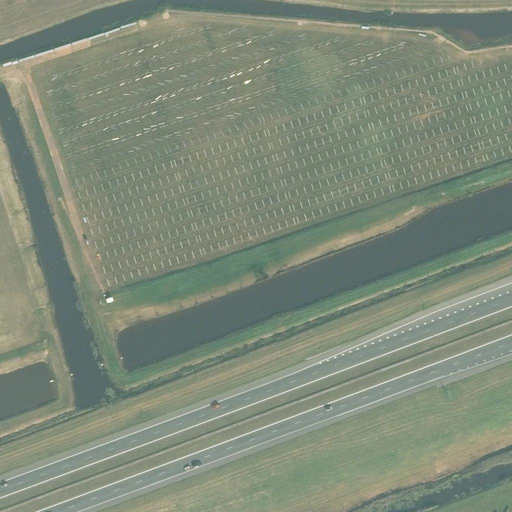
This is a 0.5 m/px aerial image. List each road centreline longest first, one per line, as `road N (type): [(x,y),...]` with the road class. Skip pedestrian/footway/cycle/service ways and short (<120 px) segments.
road 1 (motorway): [(511,298),(0,490)]
road 2 (motorway): [(57,511),(511,342)]
